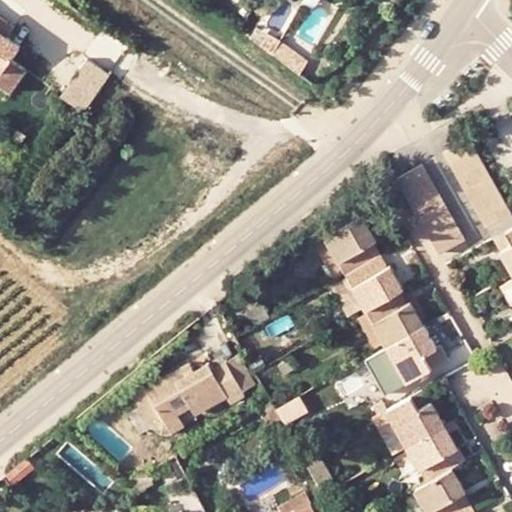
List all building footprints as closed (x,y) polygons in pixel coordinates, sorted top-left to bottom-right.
[(251,0),(250,3),(262,9),(265,0),(251,0)] [(253,21),(247,33),(269,48),(277,34),(277,33),(253,21)] [(0,84),(10,91),(26,68),(12,58),(21,46),(0,30),(0,84)] [(277,34),(269,48),(296,67),(304,54),(277,34)] [(84,108),(112,72),(90,55),(62,91),(84,108)] [(468,142),(462,131),(437,146),(443,156),(468,142)] [(475,155),(468,142),(443,156),(450,169),(475,155)] [(483,170),(475,155),(450,169),(458,184),(483,170)] [(419,168),(412,157),(389,172),(395,182),(419,168)] [(427,182),(419,168),(395,182),(403,196),(427,182)] [(490,183),(483,170),(458,184),(465,196),(490,183)] [(435,197),(427,182),(403,196),(412,210),(435,197)] [(497,195),(490,183),(465,196),(473,210),(497,195)] [(505,209),(497,195),(473,210),(481,224),(505,209)] [(442,209),(435,197),(412,210),(419,223),(442,209)] [(450,221),(442,209),(419,223),(427,236),(450,221)] [(321,237),(340,271),(366,257),(361,246),(373,240),(357,210),(318,231),(321,237)] [(489,245),(503,270),(511,264),(511,216),(493,227),(500,238),(489,245)] [(458,235),(450,221),(427,236),(434,248),(458,235)] [(308,244),(328,278),(340,271),(321,237),(308,244)] [(361,246),(366,257),(379,250),(373,240),(361,246)] [(372,267),(385,261),(379,250),(366,257),(372,267)] [(359,305),(385,291),(397,283),(385,261),(372,267),(366,257),(340,271),(359,305)] [(511,264),(503,270),(511,285),(511,264)] [(359,305),(340,271),(328,278),(347,311),(359,305)] [(393,304),(405,297),(397,283),(385,291),(393,304)] [(393,304),(385,291),(359,305),(380,341),(417,320),(405,297),(393,304)] [(429,341),(417,320),(380,341),(398,375),(422,362),(416,348),(429,341)] [(384,383),(398,375),(380,341),(366,350),(384,383)] [(172,372),(145,386),(144,384),(131,392),(152,428),(162,434),(173,434),(185,426),(179,415),(192,408),(196,415),(228,397),(231,404),(248,396),(227,362),(226,360),(212,368),(204,354),(186,364),(191,374),(177,382),(172,372)] [(239,354),(227,362),(248,396),(250,399),(260,391),(239,354)] [(172,372),(177,382),(191,374),(186,364),(172,372)] [(414,404),(424,398),(416,383),(405,389),(414,404)] [(399,443),(437,422),(424,398),(414,404),(405,389),(377,405),(379,408),(399,443)] [(384,451),(399,443),(379,408),(364,416),(384,451)] [(399,443),(420,478),(445,465),(437,450),(449,442),(437,422),(399,443)] [(437,450),(445,465),(457,458),(449,442),(437,450)] [(296,455),(315,491),(330,482),(310,448),(296,455)] [(456,485),(445,465),(420,478),(406,486),(420,511),(441,511),(453,505),(445,491),(456,485)] [(121,478),(122,492),(144,481),(136,469),(121,478)] [(445,491),(453,505),(464,499),(456,485),(445,491)] [(270,509),(265,511),(276,511),(301,499),(295,489),(268,504),(270,509)] [(237,511),(236,511),(307,511),(301,499),(276,511),(237,511)] [(472,511),(464,499),(453,505),(457,511),(472,511)]
